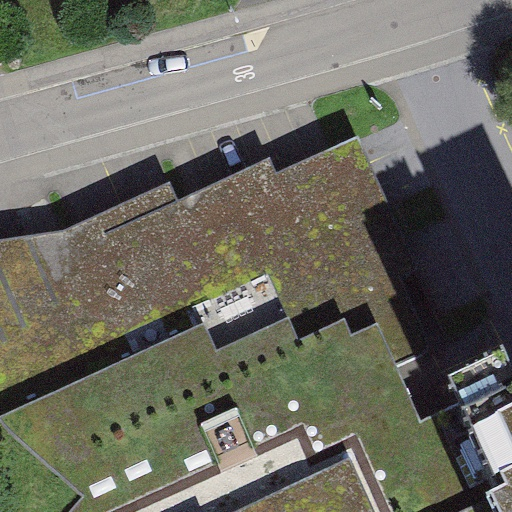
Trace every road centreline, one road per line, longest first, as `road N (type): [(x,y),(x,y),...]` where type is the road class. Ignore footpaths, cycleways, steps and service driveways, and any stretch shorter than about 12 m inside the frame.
road 1 (residential): [(403,22),(0,141)]
road 2 (residential): [(403,22),(511,264)]
